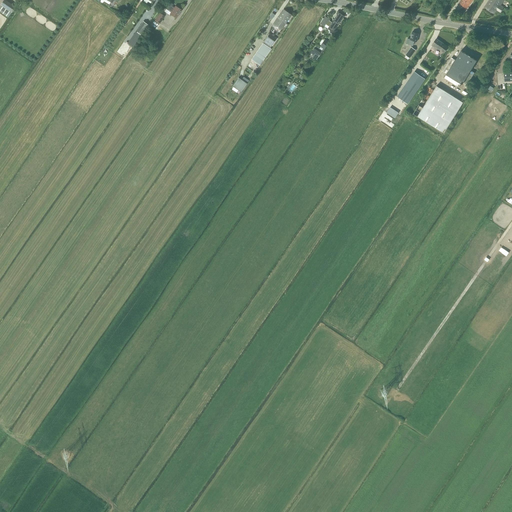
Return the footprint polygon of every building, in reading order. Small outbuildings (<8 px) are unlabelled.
[(5,0),(4,0),(1,5),(11,12),(15,7),(5,0)] [(472,0),(461,0),(459,4),(467,9),(472,0)] [(503,0),(489,0),(485,7),(495,14),(498,9),(501,11),(503,8),(500,6),(503,0)] [(165,8),(171,13),(170,14),(176,18),(182,10),(176,6),(175,8),(172,6),(173,4),(170,2),(165,8)] [(279,20),(280,21),(281,20),(286,23),(291,15),(283,10),(277,19),(278,20),(278,21),(279,21),(279,20)] [(165,16),(160,13),(155,20),(160,24),(165,16)] [(336,31),(335,31),(335,30),(344,16),(339,13),(332,23),(329,21),(330,20),(325,17),(320,24),(324,26),(326,24),(329,26),(328,28),(328,29),(330,30),(330,33),(333,34),(333,35),(336,31)] [(277,19),(274,24),(273,25),(281,30),(286,23),(281,20),(280,21),(279,20),(279,21),(278,21),(278,20),(277,19)] [(141,35),(148,25),(143,21),(136,31),(141,35)] [(408,39),(406,44),(413,46),(414,41),(417,42),(419,34),(412,32),(410,39),(408,39)] [(257,52),(251,60),(260,66),(271,49),(270,48),(276,39),(269,34),(263,43),(257,52)] [(432,45),(437,49),(438,48),(445,53),(448,47),(443,44),(436,39),(432,45)] [(416,50),(412,47),(406,55),(410,58),(416,50)] [(311,54),(318,58),(320,54),(314,49),(311,54)] [(444,78),(458,87),(459,84),(467,89),(468,87),(468,84),(475,73),(471,71),(477,61),(461,51),(456,60),(452,58),(443,72),(447,74),(444,78)] [(399,94),(402,96),(398,101),(406,106),(427,77),(422,73),(420,76),(415,72),(399,94)] [(242,80),(239,78),(233,87),(241,92),(249,80),(244,77),(242,80)] [(464,102),(437,86),(418,117),(444,133),(464,102)] [(389,108),(387,113),(395,118),(398,114),(389,108)]
